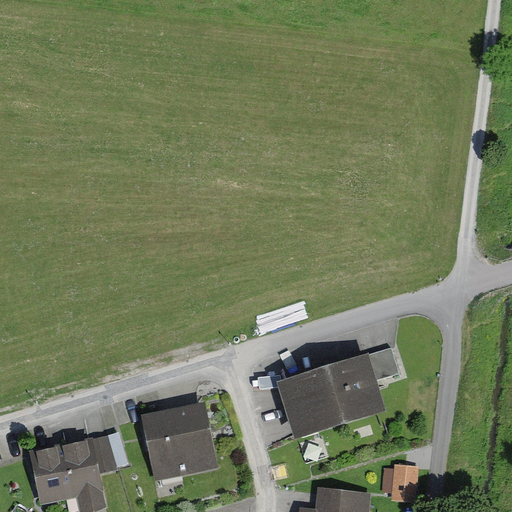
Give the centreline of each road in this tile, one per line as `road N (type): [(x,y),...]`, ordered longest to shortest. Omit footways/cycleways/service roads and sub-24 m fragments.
road 1 (track): [(464,289),(498,0)]
road 2 (residential): [(232,358),(464,289)]
road 3 (residential): [(0,425),(232,358)]
road 4 (track): [(438,511),(464,289)]
road 5 (residential): [(271,511),(270,467),(232,358)]
